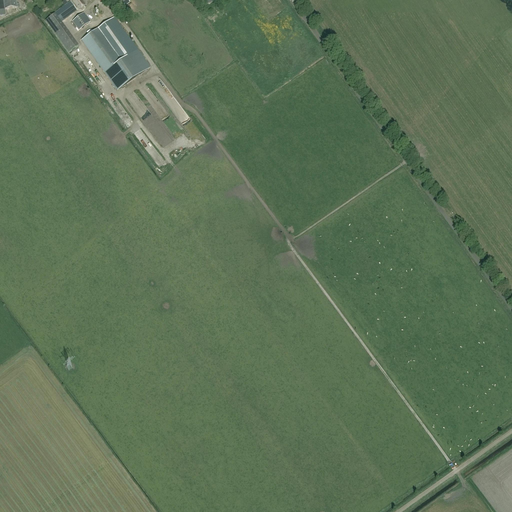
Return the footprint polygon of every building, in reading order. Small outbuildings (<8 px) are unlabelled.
[(3,0),(4,10),(5,9),(18,8),(16,0),(3,0)] [(72,0),(79,9),(91,0),(72,0)] [(78,31),(84,27),(92,21),(84,12),(71,21),(78,31)] [(51,13),(46,18),(53,26),(58,21),(51,13)] [(150,68),(138,50),(114,17),(82,40),(118,91),(150,68)] [(168,103),(175,98),(166,85),(161,88),(162,90),(160,91),(168,103)] [(136,131),(150,151),(155,147),(141,128),(136,131)]
